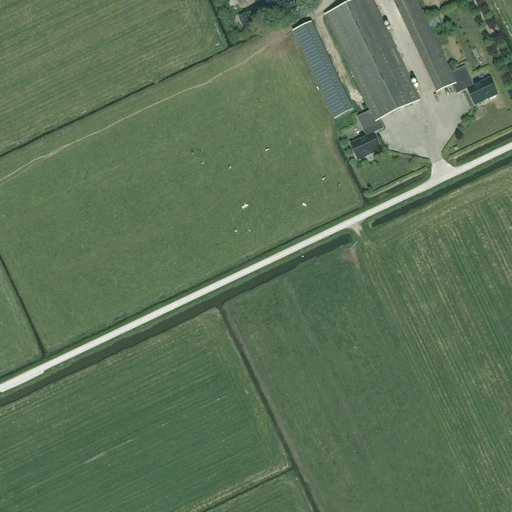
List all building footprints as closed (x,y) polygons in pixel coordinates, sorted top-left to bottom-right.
[(371,0),(359,0),(326,16),(371,111),(376,121),(419,100),(371,0)] [(395,0),(394,0),(437,91),(456,83),(451,73),(416,0),(395,0)] [(482,83),(481,82),(474,86),(465,67),(451,73),(456,83),(465,83),(475,105),(497,95),(490,79),(489,79),(489,80),(482,83)] [(344,92),(326,100),(334,119),(353,110),(344,92)] [(493,107),(495,112),(504,108),(502,103),(493,107)] [(351,144),(359,160),(381,150),(370,128),(376,121),(371,111),(358,118),(367,137),(359,140),(359,141),(352,145),(351,144)]
